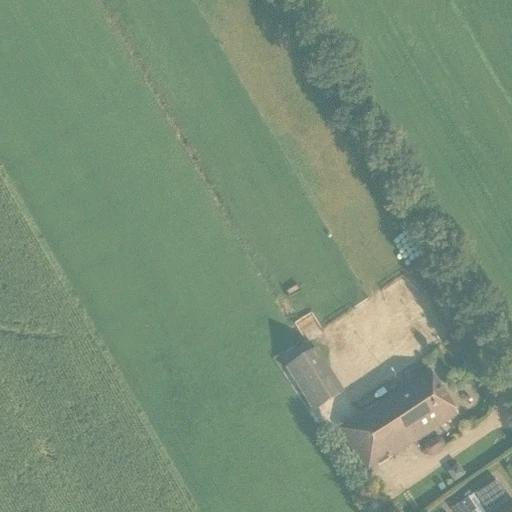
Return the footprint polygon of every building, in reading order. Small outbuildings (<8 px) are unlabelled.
[(284,368),(311,412),(342,393),(314,349),(284,368)] [(338,430),(366,473),(459,413),(431,370),(338,430)] [(453,483),(466,473),(457,460),(443,469),(453,483)] [(511,511),(511,500),(508,504),(493,483),(472,498),(481,511),(511,511)] [(476,511),(468,500),(451,511),(476,511)]
